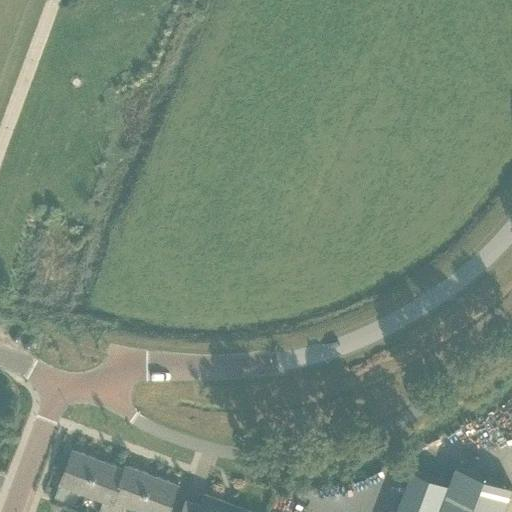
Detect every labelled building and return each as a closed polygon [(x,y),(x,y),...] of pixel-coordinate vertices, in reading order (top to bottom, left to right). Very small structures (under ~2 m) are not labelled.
[(69,486),(86,493),(99,458),(73,448),(60,484),(56,496),(64,499),(69,486)] [(124,468),(99,458),(86,493),(104,500),(99,511),(109,511),(108,511),(124,468)] [(126,464),(124,468),(108,511),(109,511),(110,511),(118,511),(122,502),(139,508),(152,474),(126,464)] [(413,469),(396,511),(503,511),(511,489),(511,486),(457,466),(450,484),(413,469)] [(152,474),(139,508),(148,511),(168,511),(179,484),(152,474)] [(250,511),(251,510),(204,493),(197,511),(250,511)]
